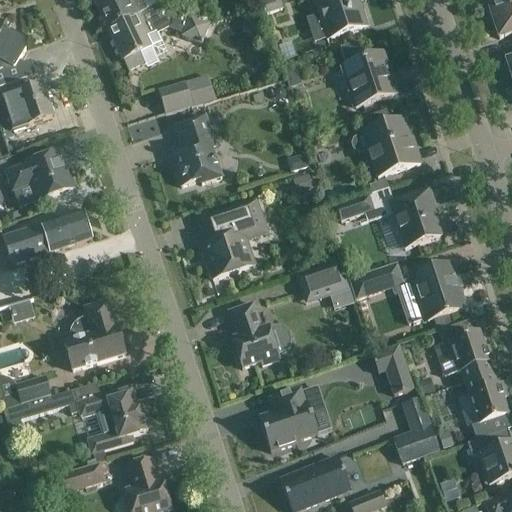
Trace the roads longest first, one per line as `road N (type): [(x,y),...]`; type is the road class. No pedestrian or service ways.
road 1 (residential): [(233,511),(64,0)]
road 2 (residential): [(485,156),(436,0)]
